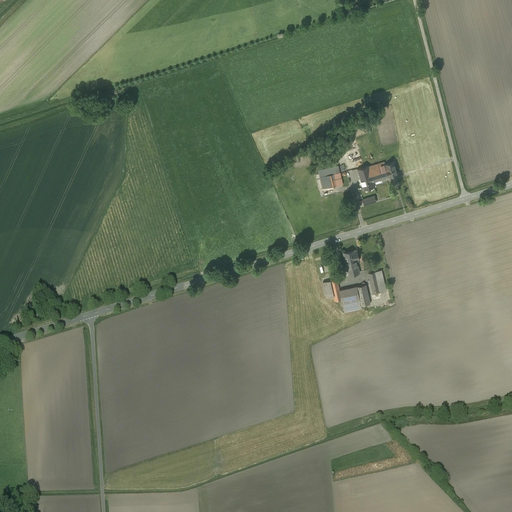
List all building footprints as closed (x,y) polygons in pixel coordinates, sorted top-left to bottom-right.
[(382,161),(357,168),(364,189),(375,186),(374,180),(379,179),(380,181),(398,176),(394,161),(383,165),(382,161)] [(339,163),(319,167),(323,186),(344,182),(339,163)] [(376,193),(363,197),(365,202),(377,198),(376,193)] [(356,250),(343,253),(349,276),(359,273),(356,261),(359,260),(356,250)] [(383,266),(368,270),(372,289),(387,286),(383,266)] [(338,277),(324,280),(327,295),(335,294),(336,299),(342,298),(344,310),(363,306),(363,302),(371,301),(367,281),(340,287),(338,277)]
